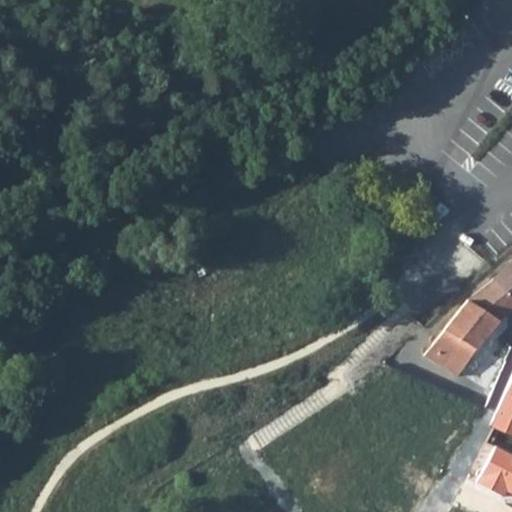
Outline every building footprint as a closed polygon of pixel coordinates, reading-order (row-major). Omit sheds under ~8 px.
[(511,258),(500,271),(483,285),(465,298),(428,346),(425,350),(458,373),(482,335),(496,318),(511,305),(511,258)] [(131,325),(136,326),(141,326),(146,325),(151,323),(155,321),(160,318),(163,315),(166,311),(169,306),(170,301),(172,296),(172,291),(171,286),(170,281),(168,277),(165,272),(162,269),(158,265),(154,263),(149,261),(144,259),(139,259),(134,259),(129,261),(124,262),(120,265),(116,268),(112,272),(109,276),(107,281),(106,286),(105,291),(105,296),(106,301),(108,306),(110,310),(113,314),(117,318),(121,321),(126,323),(131,325)] [(443,287),(404,260),(385,289),(425,317),(443,287)] [(21,327),(23,331),(25,335),(27,339),(31,342),(34,345),(38,347),(43,348),(47,348),(52,348),(56,347),(61,345),(64,343),(68,339),(70,336),(72,332),(74,327),(74,323),(74,318),(73,314),(71,309),(69,305),(66,302),(62,299),(58,297),(54,296),(49,295),(45,295),(40,296),(36,298),(32,300),(29,303),(26,306),(24,310),(22,314),(21,318),(21,323),(21,327)] [(206,321),(211,332),(227,325),(222,315),(206,321)] [(506,348),(495,342),(488,356),(500,362),(506,348)] [(511,377),(489,423),(511,434),(511,377)] [(452,435),(439,430),(448,409),(406,393),(386,442),(419,456),(412,472),(433,480),(452,435)] [(511,455),(495,447),(477,482),(503,496),(506,491),(511,494),(511,455)]
